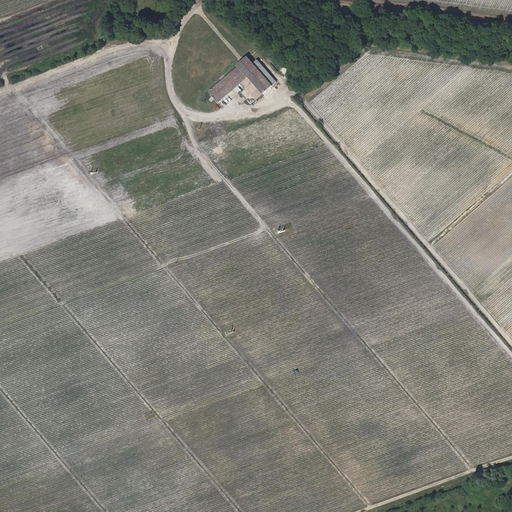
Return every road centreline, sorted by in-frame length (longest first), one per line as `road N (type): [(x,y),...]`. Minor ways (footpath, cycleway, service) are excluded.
road 1 (track): [(511,343),(300,98),(194,0)]
road 2 (track): [(281,95),(511,355)]
road 3 (unclassified): [(192,0),(167,56),(179,106),(200,117),(237,114),(288,88)]
road 4 (track): [(511,457),(357,511)]
